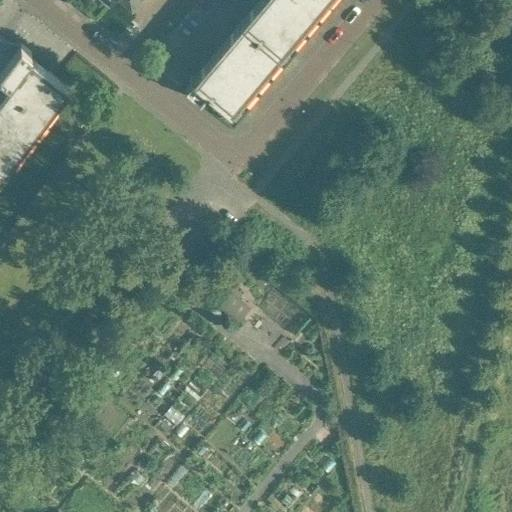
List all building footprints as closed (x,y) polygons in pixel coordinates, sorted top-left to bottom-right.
[(140,3),(136,0),(117,0),(132,12),(140,3)] [(324,0),(265,0),(197,81),(196,80),(195,82),(230,112),(324,0)] [(0,173),(68,85),(59,78),(32,57),(26,65),(22,62),(31,50),(20,42),(18,45),(3,41),(4,38),(0,36),(0,77),(4,72),(10,76),(18,66),(22,70),(0,99),(0,173)] [(231,284),(237,272),(224,267),(219,279),(231,284)] [(238,322),(251,307),(220,280),(207,296),(238,322)] [(188,490),(208,485),(200,452),(179,457),(188,490)]
